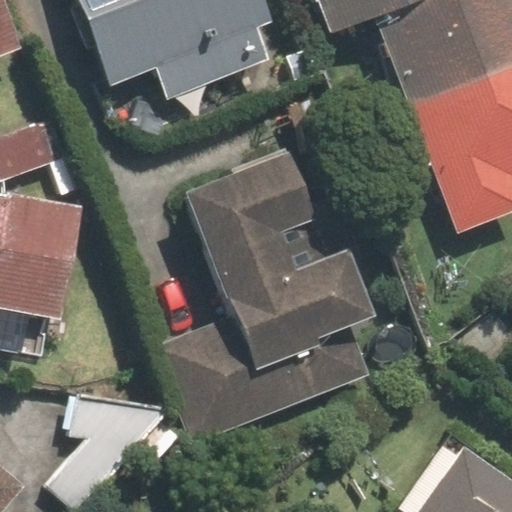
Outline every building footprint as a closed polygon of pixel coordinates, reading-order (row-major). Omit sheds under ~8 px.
[(258,65),(245,31),(257,27),(246,0),(63,0),(99,93),(144,76),(155,105),(258,65)] [(511,213),(511,207),(502,182),(511,177),(511,0),(300,0),(316,40),(362,23),(443,239),(511,213)] [(0,22),(0,62),(13,57),(0,22)] [(34,128),(0,124),(0,180),(28,184),(34,128)] [(209,328),(152,348),(187,448),(359,382),(340,329),(358,323),(339,267),(350,263),(327,199),(295,208),(278,160),(164,200),(209,328)] [(74,208),(0,197),(0,318),(58,327),(74,208)] [(60,440),(78,443),(37,491),(60,511),(77,511),(161,414),(68,398),(60,440)] [(511,511),(511,495),(451,453),(409,511),(511,511)] [(0,483),(0,506),(11,493),(0,483)]
